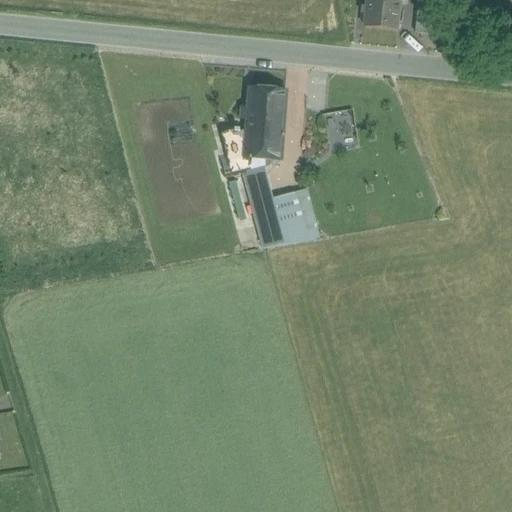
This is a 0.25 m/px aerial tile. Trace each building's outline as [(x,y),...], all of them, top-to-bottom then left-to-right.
[(367,0),(364,29),(396,32),(399,3),(408,3),(408,0),(367,0)] [(432,5),(418,3),(414,34),(438,37),(432,5)] [(286,93),(251,90),(249,109),(242,109),(241,121),(248,121),(247,133),(240,132),(240,130),(235,130),(235,132),(232,132),(243,174),(265,168),(267,136),(282,137),(286,93)] [(325,112),(327,146),(356,145),(354,110),(325,112)] [(232,132),(221,135),(232,177),(243,174),(232,132)] [(265,168),(243,174),(252,205),(273,199),(265,168)] [(273,199),(252,205),(263,250),(306,243),(294,194),(273,199)]
